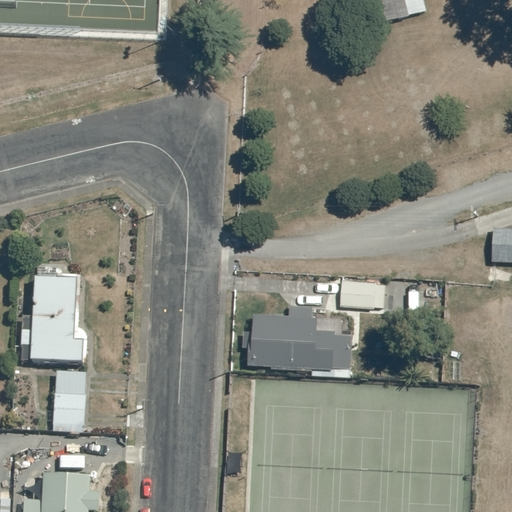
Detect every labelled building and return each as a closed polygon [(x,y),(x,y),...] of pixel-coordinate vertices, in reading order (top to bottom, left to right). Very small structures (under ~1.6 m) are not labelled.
[(416,24),(407,0),(354,0),(368,39),(416,24)] [(511,138),(455,158),(477,221),(511,209),(511,138)] [(511,226),(490,226),(488,270),(511,271),(511,226)] [(53,266),(33,264),(26,361),(80,365),(82,332),(73,331),(76,279),(52,277),(53,266)] [(371,288),(340,286),(339,307),(370,308),(371,288)] [(314,309),(286,307),(285,315),(251,311),(246,366),(348,375),(351,335),(312,331),(314,309)] [(84,374),(54,372),(51,430),(80,432),(84,374)] [(28,463),(40,464),(41,458),(46,458),(47,438),(19,436),(18,454),(29,454),(28,463)] [(86,478),(40,476),(39,500),(21,499),(20,511),(94,511),(96,493),(85,493),(86,478)]
